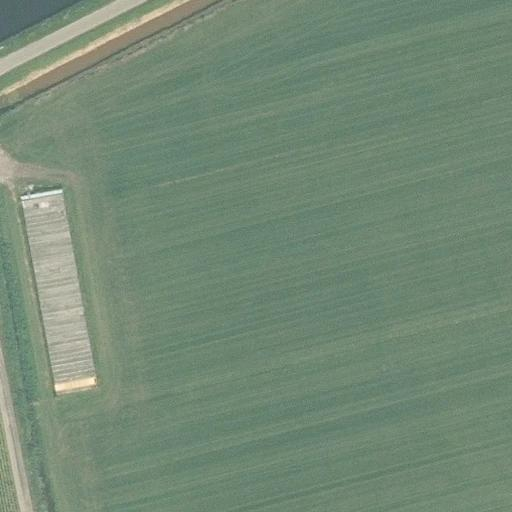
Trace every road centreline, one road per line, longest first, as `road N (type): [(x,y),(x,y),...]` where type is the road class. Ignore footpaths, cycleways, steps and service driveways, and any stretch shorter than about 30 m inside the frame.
road 1 (unclassified): [(135,0),(0,69)]
road 2 (track): [(0,371),(26,511)]
